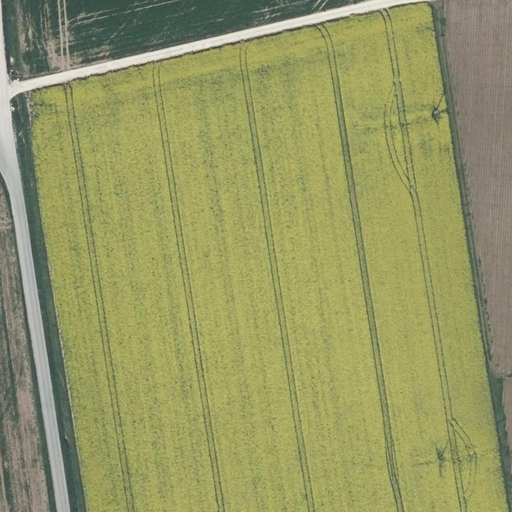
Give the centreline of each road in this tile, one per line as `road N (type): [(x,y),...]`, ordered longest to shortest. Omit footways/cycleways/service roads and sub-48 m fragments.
road 1 (track): [(396,0),(3,90)]
road 2 (unclassified): [(61,511),(10,179),(0,166)]
